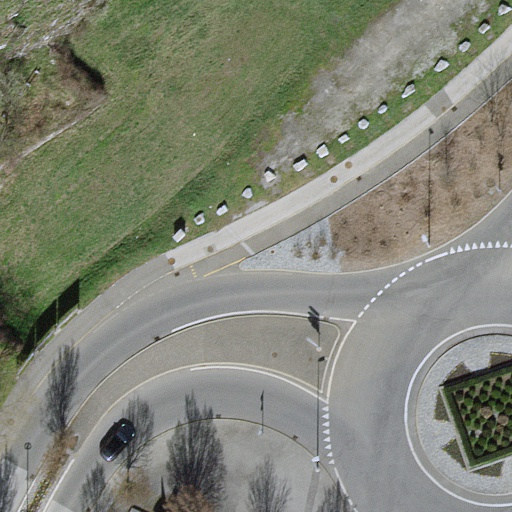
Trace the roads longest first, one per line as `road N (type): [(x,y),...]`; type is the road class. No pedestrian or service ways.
road 1 (residential): [(441,293),(258,288),(142,318),(77,367),(0,500)]
road 2 (residential): [(71,511),(121,435),(174,402),(249,399),(285,408),(363,449)]
road 3 (primary): [(441,293),(405,316),(378,349),(362,392),(363,449)]
